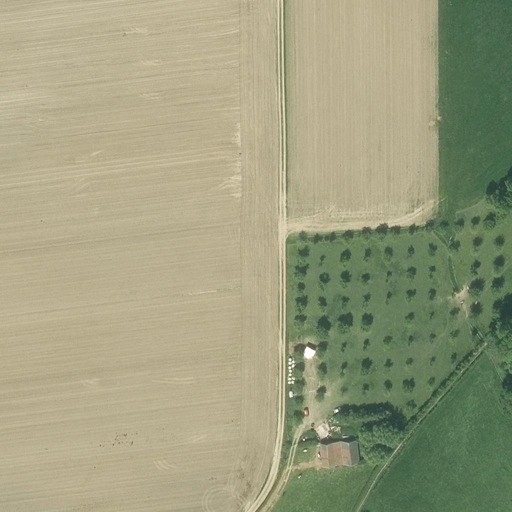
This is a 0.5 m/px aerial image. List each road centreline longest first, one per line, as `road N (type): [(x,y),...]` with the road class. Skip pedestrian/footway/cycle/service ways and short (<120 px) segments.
road 1 (track): [(251,511),(277,468),(282,239)]
road 2 (track): [(282,239),(277,0)]
road 3 (track): [(357,511),(396,449),(486,345)]
